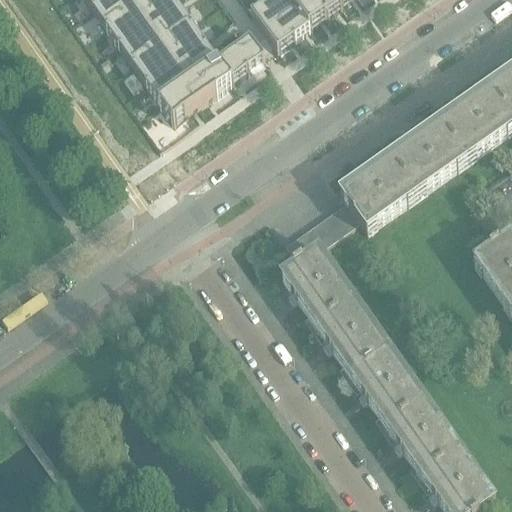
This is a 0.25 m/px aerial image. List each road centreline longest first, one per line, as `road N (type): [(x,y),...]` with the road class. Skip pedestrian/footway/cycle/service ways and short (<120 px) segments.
road 1 (residential): [(372,511),(180,240)]
road 2 (residential): [(257,169),(498,0)]
